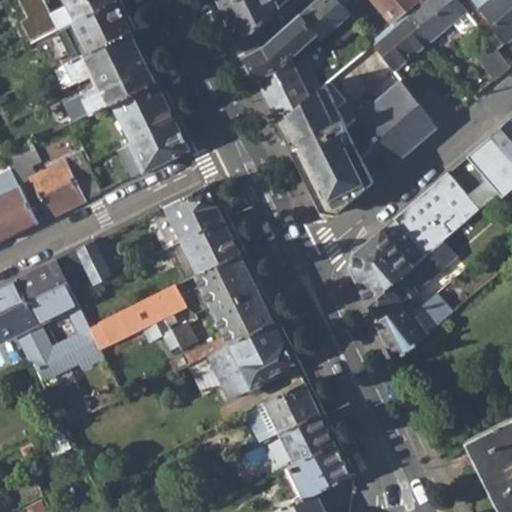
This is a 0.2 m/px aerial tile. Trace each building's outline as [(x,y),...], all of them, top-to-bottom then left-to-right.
[(29,46),(57,31),(117,1),(117,0),(65,0),(67,3),(51,12),(46,4),(50,2),(48,0),(13,0),(24,19),(17,23),(29,46)] [(218,0),(238,38),(258,29),(289,0),(218,0)] [(316,0),(266,46),(247,55),(257,76),(276,67),(289,55),(289,56),(315,34),(320,39),(348,13),(342,5),(337,0),(316,0)] [(347,0),(370,0),(391,24),(404,14),(419,0),(337,0),(342,5),(347,0)] [(419,0),(404,14),(428,43),(466,11),(456,0),(419,0)] [(511,0),(486,0),(481,5),(509,40),(511,37),(511,0)] [(73,62),(133,31),(117,1),(57,31),(73,62)] [(371,41),(395,72),(428,43),(404,14),(391,24),(371,41)] [(74,122),(93,112),(112,102),(156,79),(133,31),(73,62),(69,64),(76,79),(82,76),(84,80),(93,76),(98,85),(88,90),(90,94),(84,96),(83,93),(64,104),(74,122)] [(477,56),(496,78),(511,66),(493,43),(477,56)] [(276,67),(257,76),(279,121),(307,96),(318,87),(303,55),(293,64),(289,56),(289,55),(276,67)] [(156,79),(112,102),(131,140),(177,119),(156,79)] [(279,121),(323,212),(336,214),(365,190),(348,170),(370,152),(387,171),(440,126),(418,101),(401,80),(347,127),(324,81),(318,87),(307,96),(279,121)] [(432,91),(418,101),(440,126),(454,114),(448,107),(432,91)] [(453,103),(448,107),(454,114),(459,109),(453,103)] [(504,195),(511,188),(511,118),(470,155),(492,181),(502,192),(504,195)] [(131,140),(146,169),(190,147),(177,119),(131,140)] [(19,183),(32,177),(37,174),(24,148),(6,157),(19,183)] [(65,160),(37,174),(32,177),(51,216),(85,200),(71,170),(65,160)] [(71,170),(85,200),(102,191),(87,162),(71,170)] [(451,171),(404,212),(354,254),(352,269),(369,305),(446,240),(482,209),(472,197),(451,171)] [(482,209),(502,192),(492,181),(472,197),(482,209)] [(165,204),(182,239),(224,218),(207,183),(165,204)] [(0,195),(0,241),(38,223),(20,186),(0,195)] [(182,239),(199,272),(241,251),(224,218),(182,239)] [(77,248),(95,283),(112,274),(94,239),(77,248)] [(400,307),(459,256),(446,240),(369,305),(378,323),(400,307)] [(95,283),(77,248),(56,259),(73,294),(95,283)] [(194,275),(228,343),(274,320),(241,251),(199,272),(194,275)] [(56,259),(0,286),(0,342),(19,333),(30,358),(40,378),(80,360),(82,366),(103,355),(73,294),(56,259)] [(100,322),(110,343),(186,305),(175,284),(100,322)] [(418,302),(413,307),(417,312),(422,307),(418,302)] [(378,323),(396,360),(440,323),(433,314),(428,316),(422,307),(417,312),(413,307),(405,313),(400,307),(378,323)] [(201,357),(225,400),(269,379),(267,376),(295,361),(274,320),(228,343),(225,344),(201,357)] [(173,349),(174,353),(192,344),(182,324),(157,337),(164,352),(173,349)] [(201,357),(225,344),(221,336),(168,362),(173,371),(201,357)] [(257,443),(279,432),(320,412),(304,380),(241,412),(254,439),(257,443)] [(241,412),(237,415),(250,441),(254,439),(241,412)] [(279,432),(295,463),(335,443),(320,412),(279,432)] [(511,511),(511,417),(470,439),(505,511),(511,511)] [(290,465),(306,496),(316,490),(337,480),(350,473),(335,443),(295,463),(290,465)] [(360,449),(353,453),(363,473),(370,470),(360,449)] [(85,462),(98,487),(113,479),(101,454),(85,462)] [(273,511),(328,511),(316,490),(306,496),(273,511)]
